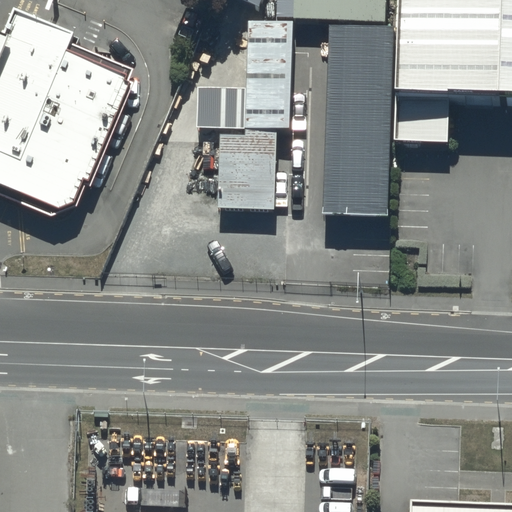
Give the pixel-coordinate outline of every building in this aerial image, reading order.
[(385,0),(293,0),(293,26),(386,28),(385,0)] [(511,0),(400,0),(397,147),(447,148),(448,105),(511,106),(511,0)] [(18,20),(5,47),(0,59),(0,201),(52,223),(77,212),(85,187),(91,189),(134,89),(130,87),(134,76),(72,50),(75,41),(18,20)] [(288,28),(243,28),(243,134),(288,134),(288,28)] [(273,144),(218,144),(217,217),(272,218),(273,144)] [(375,227),(376,156),(313,155),(312,217),(345,218),(345,227),(375,227)] [(379,237),(342,236),(341,278),(378,279),(379,237)]
